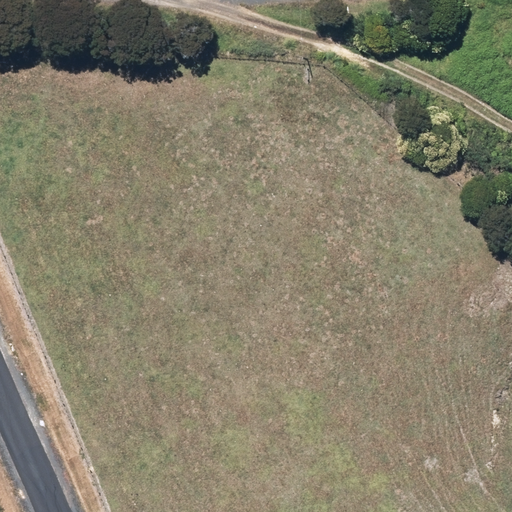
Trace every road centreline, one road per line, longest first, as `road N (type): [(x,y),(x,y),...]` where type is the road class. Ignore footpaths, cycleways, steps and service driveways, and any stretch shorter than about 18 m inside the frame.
road 1 (track): [(227,0),(511,133)]
road 2 (unclassified): [(0,387),(54,511)]
